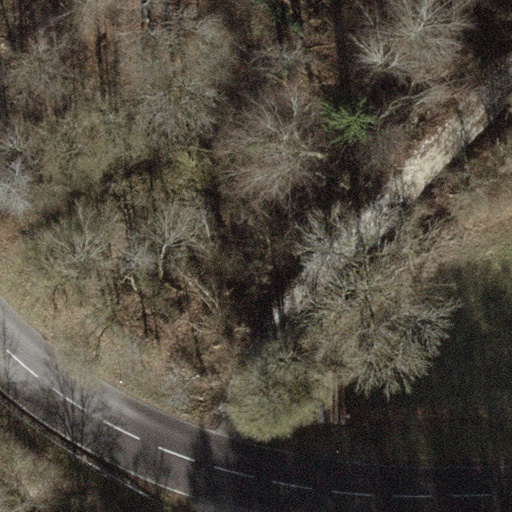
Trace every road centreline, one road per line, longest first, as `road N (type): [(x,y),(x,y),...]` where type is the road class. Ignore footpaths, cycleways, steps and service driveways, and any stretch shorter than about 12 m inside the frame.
road 1 (tertiary): [(0,342),(21,369),(185,466),(436,506),(511,499)]
road 2 (track): [(205,511),(299,310),(511,109)]
